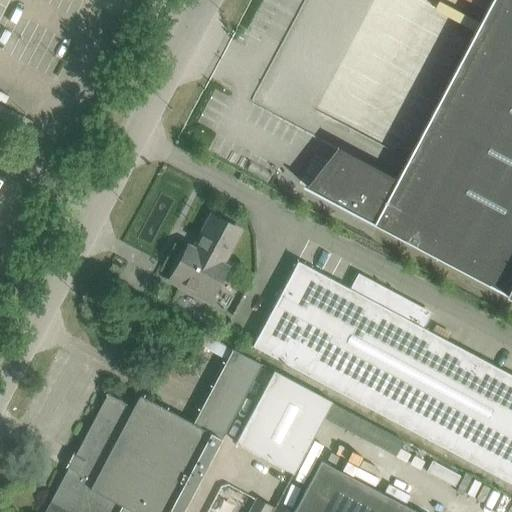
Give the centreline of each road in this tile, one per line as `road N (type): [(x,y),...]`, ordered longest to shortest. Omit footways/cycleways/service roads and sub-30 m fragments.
road 1 (unclassified): [(511,343),(128,142)]
road 2 (unclassified): [(0,389),(128,142)]
road 3 (unknown): [(328,0),(224,192)]
road 4 (unclassified): [(128,142),(203,0)]
